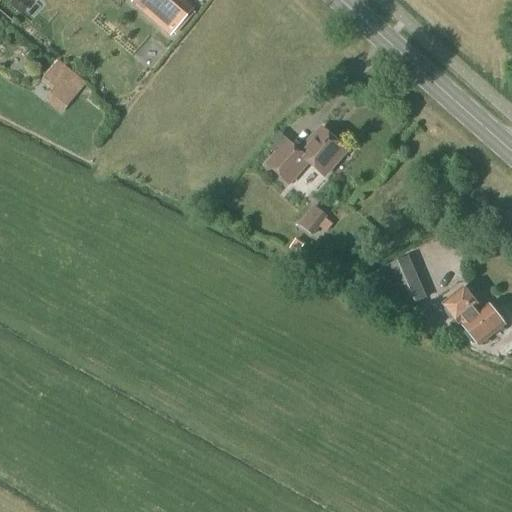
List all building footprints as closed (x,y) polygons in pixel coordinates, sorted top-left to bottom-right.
[(189,11),(176,0),(155,0),(154,2),(144,14),(169,35),(189,11)] [(92,35),(113,13),(101,1),(80,24),(92,35)] [(59,116),(79,93),(49,69),(41,80),(52,89),(42,102),(59,116)] [(323,178),(346,151),(321,129),(301,153),(286,140),(263,166),(289,188),(309,165),(323,178)] [(312,208),(298,226),(312,237),(319,229),(325,221),(326,219),(312,208)] [(398,313),(427,300),(409,257),(380,271),(398,313)] [(481,313),(462,289),(442,306),(459,326),(460,324),(479,347),(504,327),(488,307),(481,313)]
